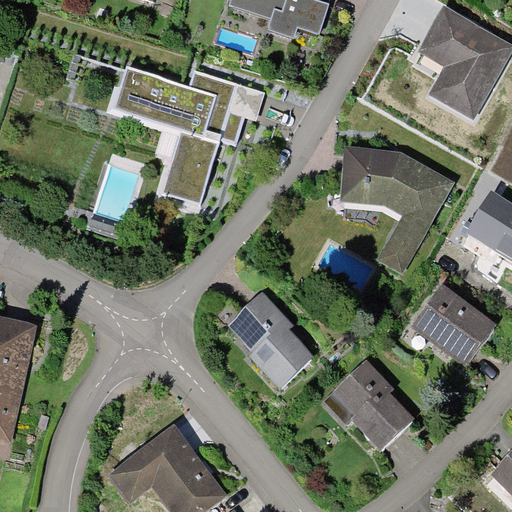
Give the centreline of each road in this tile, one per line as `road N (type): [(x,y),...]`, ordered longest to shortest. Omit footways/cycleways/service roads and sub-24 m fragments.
road 1 (residential): [(144,334),(295,164),(387,0)]
road 2 (residential): [(144,334),(188,374),(300,511)]
road 3 (residential): [(53,511),(61,449),(78,414),(144,334)]
road 4 (residential): [(374,511),(447,450),(511,379)]
road 5 (residential): [(0,246),(144,334)]
